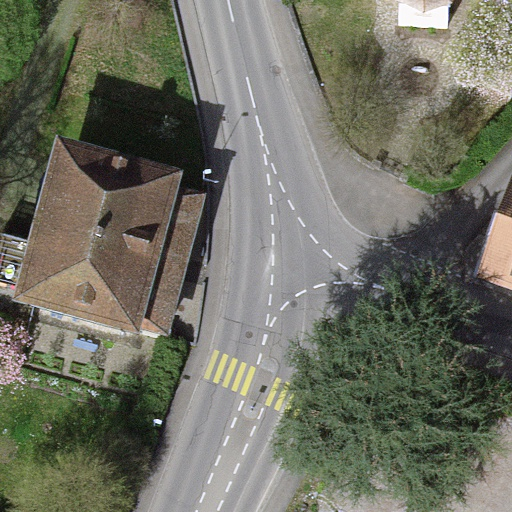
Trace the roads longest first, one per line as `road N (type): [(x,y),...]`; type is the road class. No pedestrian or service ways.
road 1 (tertiary): [(273,246),(259,385),(207,511)]
road 2 (residential): [(511,328),(273,246)]
road 3 (tertiary): [(227,0),(263,141),(273,246)]
